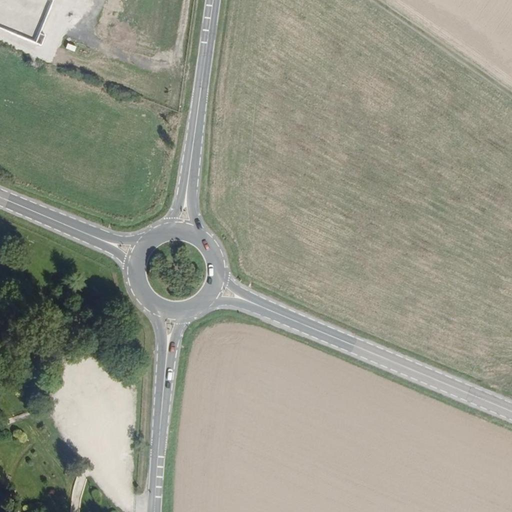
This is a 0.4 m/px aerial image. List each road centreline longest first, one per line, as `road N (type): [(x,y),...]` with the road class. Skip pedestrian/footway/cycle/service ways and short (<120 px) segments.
road 1 (secondary): [(243,298),(511,412)]
road 2 (secondary): [(211,0),(185,195)]
road 3 (secondary): [(153,511),(168,347)]
